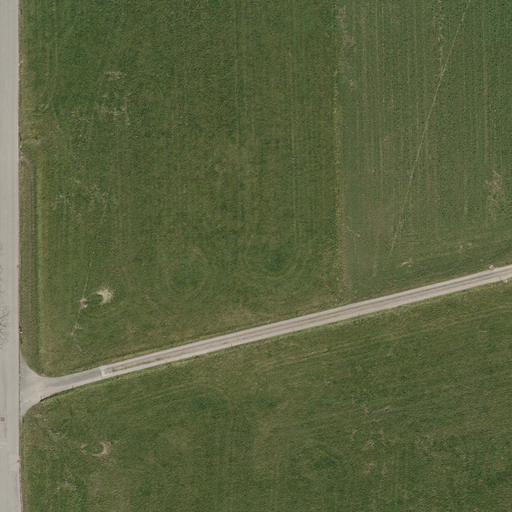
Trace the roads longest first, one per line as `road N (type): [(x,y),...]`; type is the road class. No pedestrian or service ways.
road 1 (track): [(511,273),(7,395)]
road 2 (unclassified): [(10,511),(6,0)]
